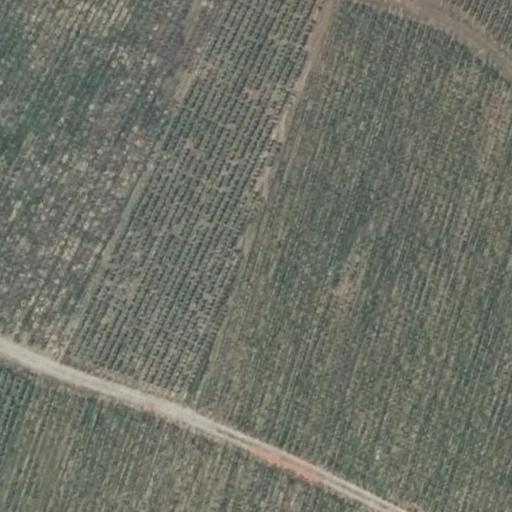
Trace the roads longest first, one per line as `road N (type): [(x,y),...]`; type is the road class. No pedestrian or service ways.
road 1 (track): [(279,0),(102,393)]
road 2 (track): [(384,511),(0,345)]
road 3 (track): [(511,73),(429,12),(364,0)]
